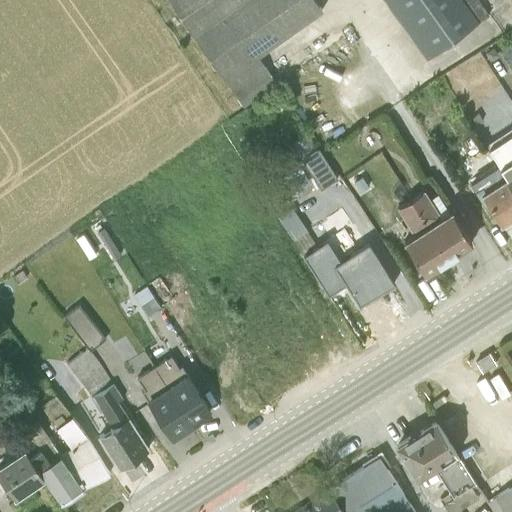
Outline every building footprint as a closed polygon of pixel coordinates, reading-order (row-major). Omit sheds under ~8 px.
[(169,0),(242,103),(275,81),(258,54),(322,9),(315,0),(169,0)] [(384,0),(427,59),(488,15),(477,0),(384,0)] [(498,161),(511,183),(511,125),(486,142),(498,161)] [(511,183),(498,161),(472,177),(499,218),(511,209),(511,183)] [(423,187),(409,196),(446,253),(454,248),(462,245),(468,239),(469,238),(436,190),(428,195),(423,187)] [(446,253),(409,196),(396,204),(412,230),(403,236),(423,268),(425,267),(432,265),(437,258),(446,253)] [(299,244),(314,237),(296,203),(282,210),(299,244)] [(330,235),(302,253),(327,291),(345,279),(358,300),(391,278),(366,238),(351,247),(348,243),(338,249),(330,235)] [(105,338),(78,302),(62,315),(90,350),(105,338)] [(136,368),(157,357),(150,344),(129,355),(136,368)] [(122,393),(87,348),(67,363),(110,423),(98,431),(118,463),(147,444),(116,396),(122,393)] [(169,351),(152,362),(189,419),(209,406),(181,362),(178,364),(169,351)] [(189,419),(152,362),(136,373),(143,384),(140,386),(169,431),(189,419)] [(82,486),(109,468),(49,387),(37,396),(41,405),(40,406),(70,447),(60,453),(37,420),(15,435),(24,448),(43,476),(60,501),(64,507),(86,492),(82,486)] [(448,486),(459,503),(477,492),(470,480),(473,477),(434,415),(396,440),(417,473),(433,462),(448,486)] [(417,511),(384,462),(388,459),(379,446),(367,454),(368,456),(328,482),(329,484),(346,511),(417,511)] [(24,448),(0,463),(0,475),(14,496),(43,476),(24,448)] [(511,511),(511,478),(486,496),(496,511),(511,511)] [(328,484),(284,511),(346,511),(329,484),(328,484)] [(464,511),(459,503),(448,486),(438,493),(450,511),(464,511)]
